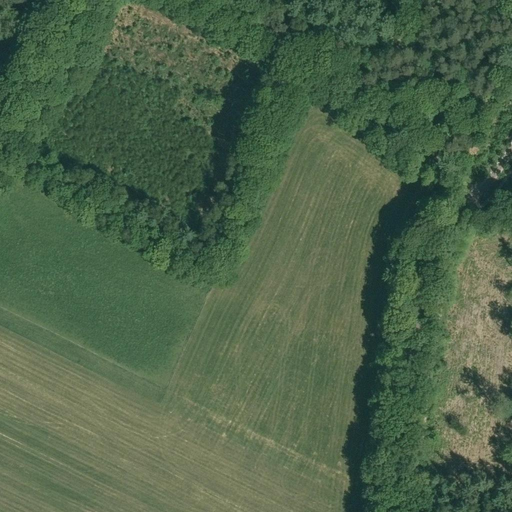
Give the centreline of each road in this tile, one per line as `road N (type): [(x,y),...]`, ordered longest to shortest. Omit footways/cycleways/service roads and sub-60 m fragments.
road 1 (tertiary): [(396,511),(426,246),(440,221),(511,155)]
road 2 (track): [(176,0),(292,52),(445,151),(460,166),(465,201)]
road 3 (track): [(77,0),(0,141)]
